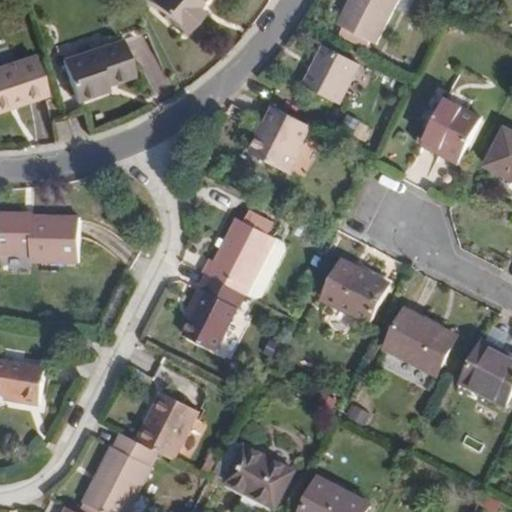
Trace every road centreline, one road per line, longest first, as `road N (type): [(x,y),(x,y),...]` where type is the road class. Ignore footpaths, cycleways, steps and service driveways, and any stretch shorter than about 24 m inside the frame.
road 1 (residential): [(0,505),(38,497),(57,477),(162,280),(164,219),(141,153)]
road 2 (residential): [(304,0),(245,79),(197,122),(141,153)]
road 3 (residential): [(141,153),(79,170),(0,171)]
road 4 (residential): [(511,293),(422,250),(406,217)]
